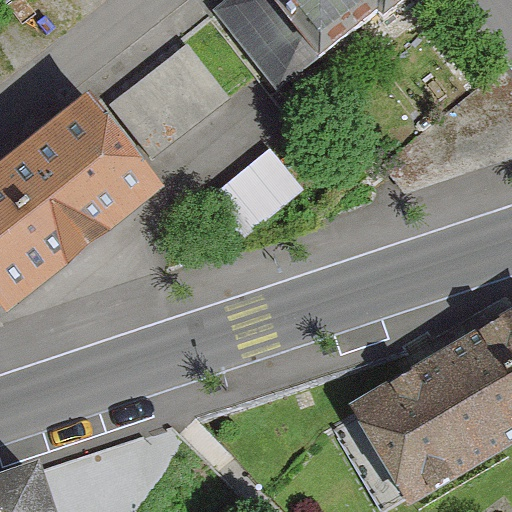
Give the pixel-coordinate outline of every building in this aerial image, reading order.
[(224,0),(206,15),(274,97),(391,0),(224,0)] [(184,52),(110,107),(149,159),(223,104),(184,52)] [(511,90),(509,87),(405,167),(427,194),(511,169),(511,90)] [(84,122),(0,187),(0,336),(1,338),(158,215),(84,122)] [(302,186),(271,149),(212,197),(243,235),(302,186)] [(511,330),(343,426),(391,511),(430,511),(511,466),(511,330)] [(43,511),(37,492),(0,504),(0,511),(43,511)]
